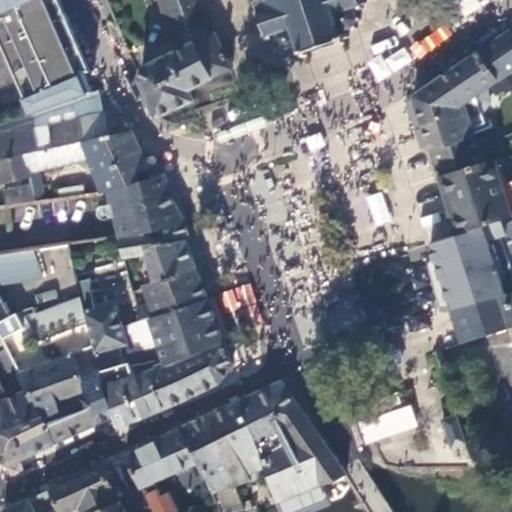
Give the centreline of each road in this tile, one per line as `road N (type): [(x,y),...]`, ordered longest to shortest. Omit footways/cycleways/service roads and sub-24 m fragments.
road 1 (residential): [(0,501),(296,363)]
road 2 (unclassified): [(224,155),(389,85),(511,4)]
road 3 (residential): [(224,155),(180,153),(142,133),(110,96),(74,0)]
road 4 (residential): [(296,363),(224,155)]
road 5 (residential): [(380,511),(296,363)]
